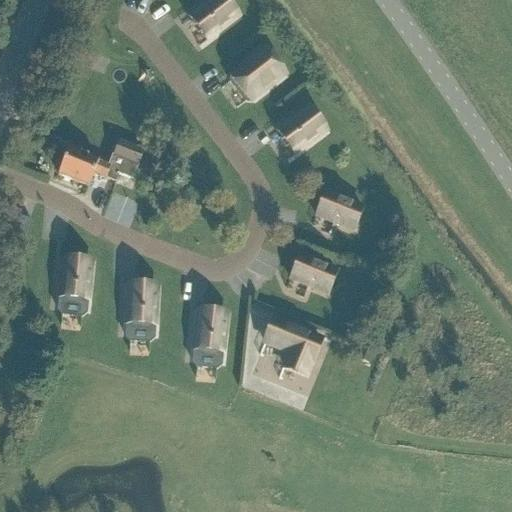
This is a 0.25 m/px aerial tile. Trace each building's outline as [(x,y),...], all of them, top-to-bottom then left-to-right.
[(207,41),(238,17),(224,0),(214,0),(189,19),(207,41)] [(230,77),(229,82),(245,103),(250,103),(285,77),(263,49),(252,57),(253,59),(230,77)] [(294,156),(325,132),(309,109),(277,133),(294,156)] [(111,158),(108,166),(103,178),(117,184),(120,177),(131,181),(144,151),(121,142),(114,159),(111,158)] [(103,178),(108,166),(69,151),(59,177),(89,189),(95,175),(103,178)] [(325,194),(316,217),(353,232),(362,209),(325,194)] [(299,257),(290,280),(324,294),(333,271),(299,257)] [(59,299),(58,312),(61,316),(81,318),(86,315),(87,302),(91,262),(63,260),(59,299)] [(126,326),(126,338),(129,342),(150,343),(154,340),(154,327),(156,287),(128,286),(126,326)] [(194,351),(193,364),(196,368),(216,370),(221,367),(222,354),(226,315),(198,312),(194,351)] [(273,321),(264,344),(289,354),(283,367),(306,376),(321,341),(273,321)] [(372,353),(364,350),(360,361),(368,364),(372,353)]
